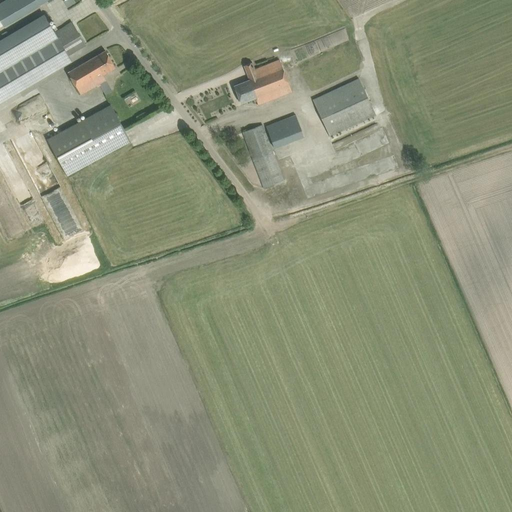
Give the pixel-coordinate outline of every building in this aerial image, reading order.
[(6,0),(0,4),(0,19),(4,26),(47,0),(6,0)] [(68,56),(55,33),(44,14),(0,40),(0,100),(70,59),(68,56)] [(68,56),(86,45),(73,22),(55,33),(68,56)] [(68,72),(81,94),(97,85),(98,87),(100,86),(99,84),(106,80),(103,75),(115,68),(106,51),(68,72)] [(256,98),(258,105),(292,92),(279,60),(256,69),(255,66),(254,67),(252,63),(244,66),(250,80),(234,86),(241,104),(256,98)] [(359,78),(313,100),(330,138),(377,116),(359,78)] [(68,176),(132,141),(113,105),(48,139),(68,176)] [(304,138),(296,116),(266,127),(275,149),(304,138)] [(243,132),(264,189),(284,182),(262,125),(243,132)]
